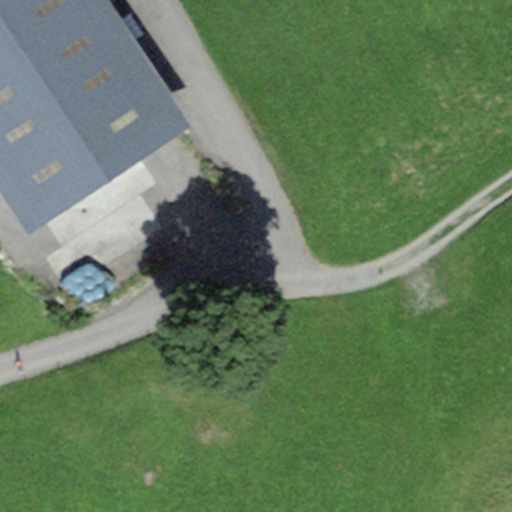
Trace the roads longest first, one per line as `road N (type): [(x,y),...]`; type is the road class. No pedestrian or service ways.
road 1 (track): [(142,0),(264,206),(264,250),(229,282)]
road 2 (track): [(511,180),(415,253),(376,272)]
